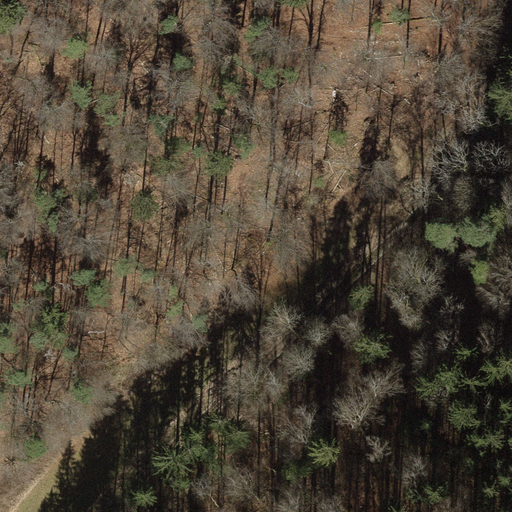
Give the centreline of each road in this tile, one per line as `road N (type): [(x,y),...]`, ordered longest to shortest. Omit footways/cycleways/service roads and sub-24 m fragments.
road 1 (track): [(109,511),(399,233),(459,168),(511,77)]
road 2 (track): [(408,221),(430,235),(431,303),(373,511)]
